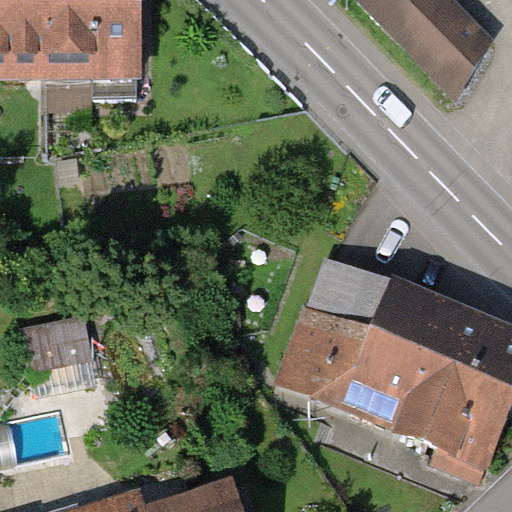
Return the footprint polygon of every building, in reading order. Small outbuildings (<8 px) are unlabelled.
[(149,0),(0,0),(0,93),(152,90),(149,0)] [(493,48),(444,0),(359,0),(459,101),(493,48)] [(511,422),(511,344),(330,272),(278,401),(487,484),(511,422)] [(89,334),(22,341),(27,398),(94,391),(89,334)] [(238,511),(236,501),(196,511),(191,511),(187,498),(133,511),(238,511)]
